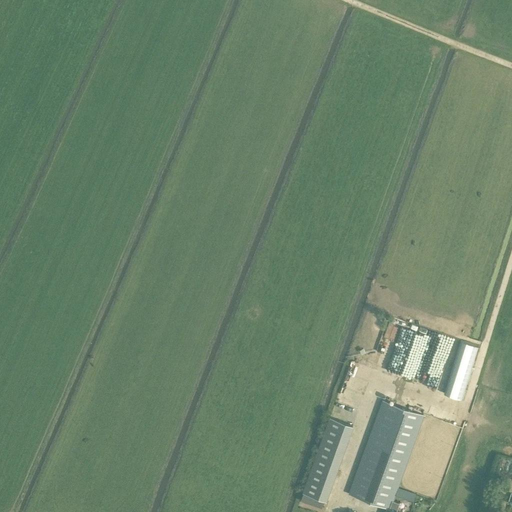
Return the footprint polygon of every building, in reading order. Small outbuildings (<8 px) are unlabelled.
[(393,338),(405,344),(412,329),(400,324),(393,338)] [(408,344),(401,372),(424,378),(424,384),(435,387),(437,387),(438,382),(438,376),(438,375),(437,365),(438,361),(438,360),(439,356),(447,356),(447,353),(452,335),(423,328),(424,333),(423,336),(417,335),(416,342),(410,340),(408,347),(408,344)] [(452,366),(470,372),(478,346),(461,340),(452,366)] [(399,502),(392,500),(395,494),(397,487),(423,414),(383,399),(349,494),(389,508),(387,511),(400,511),(396,510),(399,502)] [(303,492),(301,500),(320,507),(323,499),(326,500),(337,470),(314,462),(303,492)] [(397,487),(395,494),(404,497),(407,490),(397,487)]
